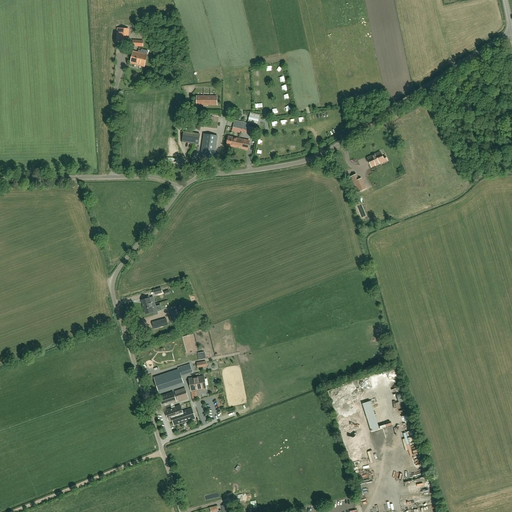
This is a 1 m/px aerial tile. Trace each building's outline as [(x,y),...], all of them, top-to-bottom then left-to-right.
[(144,67),(147,55),(133,52),(130,63),(144,67)] [(197,96),(197,105),(217,105),(217,97),(197,96)] [(257,125),(259,115),(250,112),(247,123),(257,125)] [(233,126),(248,130),(249,124),(247,123),(235,120),(233,126)] [(204,134),(201,158),(214,159),(217,136),(204,134)] [(228,140),(227,145),(236,147),(237,146),(242,147),(242,148),(247,149),(249,141),(228,137),(227,137),(226,140),(228,140)] [(380,164),(382,163),(387,161),(386,157),(383,158),(380,152),(375,155),(373,155),(367,158),(369,161),(370,164),(372,167),(376,166),(380,164)] [(366,189),(361,179),(359,180),(356,175),(351,177),(353,182),(358,193),(366,189)] [(149,296),(142,298),(143,300),(142,300),(146,314),(153,312),(154,315),(158,314),(153,297),(149,298),(149,296)] [(180,321),(176,310),(170,312),(174,323),(180,321)] [(154,329),(168,325),(166,319),(152,323),(154,329)] [(179,369),(158,376),(162,388),(183,381),(181,374),(192,371),(190,364),(178,368),(179,369)] [(191,391),(201,390),(206,389),(204,377),(189,379),(191,391)] [(185,388),(176,392),(179,401),(188,398),(185,388)] [(168,420),(172,419),(174,425),(195,418),(192,409),(183,412),(181,406),(175,408),(173,403),(177,402),(173,392),(159,397),(162,407),(170,404),(172,409),(165,411),(168,420)] [(351,416),(353,414),(350,411),(351,410),(347,405),(343,408),(351,416)] [(367,412),(368,416),(382,412),(381,408),(367,412)] [(373,416),(367,420),(370,425),(376,421),(373,416)] [(409,493),(429,490),(428,486),(425,486),(424,480),(427,480),(425,474),(422,475),(423,477),(415,479),(415,477),(405,479),(406,487),(403,487),(404,491),(409,490),(409,493)]
